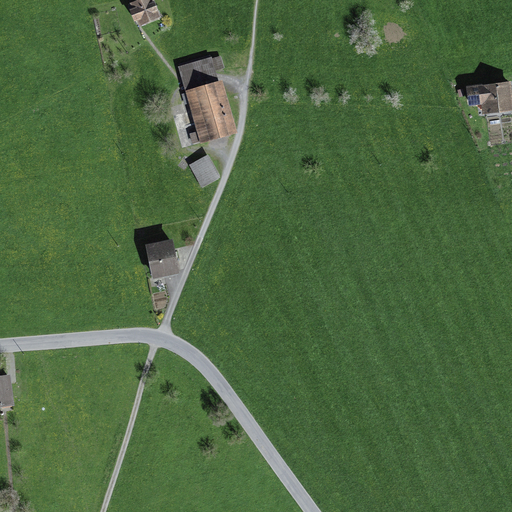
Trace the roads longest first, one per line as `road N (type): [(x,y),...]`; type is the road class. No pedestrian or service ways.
road 1 (unclassified): [(313,511),(191,354),(160,338),(0,345)]
road 2 (track): [(103,511),(160,338)]
